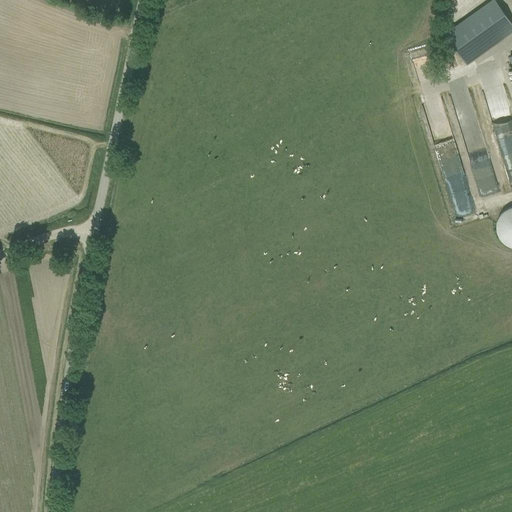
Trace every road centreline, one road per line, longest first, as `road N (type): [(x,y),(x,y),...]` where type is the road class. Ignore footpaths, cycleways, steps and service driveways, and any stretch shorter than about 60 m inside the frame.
road 1 (unclassified): [(52,511),(90,234)]
road 2 (unclassified): [(90,234),(141,0)]
